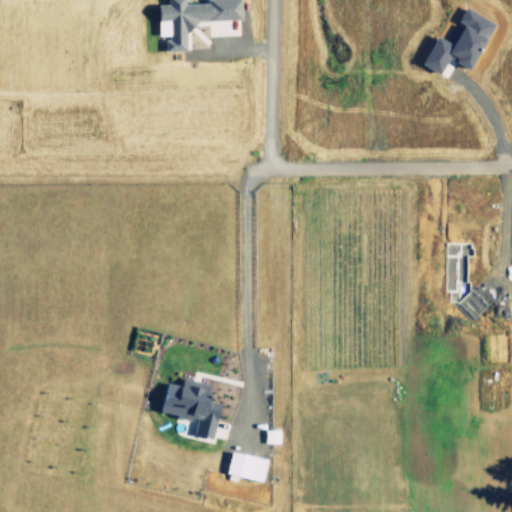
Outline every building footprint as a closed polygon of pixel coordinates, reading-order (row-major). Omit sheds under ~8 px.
[(160,40),(168,40),(167,21),(154,22),(153,4),(164,4),(164,0),(184,0),(185,2),(203,1),(203,0),(240,0),(241,21),(205,22),(205,19),(197,20),(192,27),(185,32),(185,53),(161,54),(160,40)] [(419,63),(436,35),(443,39),(463,5),(495,23),(468,68),(448,56),(438,74),(419,63)] [(193,433),(196,418),(190,416),(188,420),(174,417),(175,414),(155,410),(162,379),(177,382),(178,376),(209,382),(205,402),(216,404),(209,436),(193,433)] [(263,444),(262,430),(269,430),(278,429),(278,443),(269,443),(263,444)] [(224,472),(229,450),(264,459),(259,479),(236,474),(235,480),(227,478),(228,473),(224,472)]
